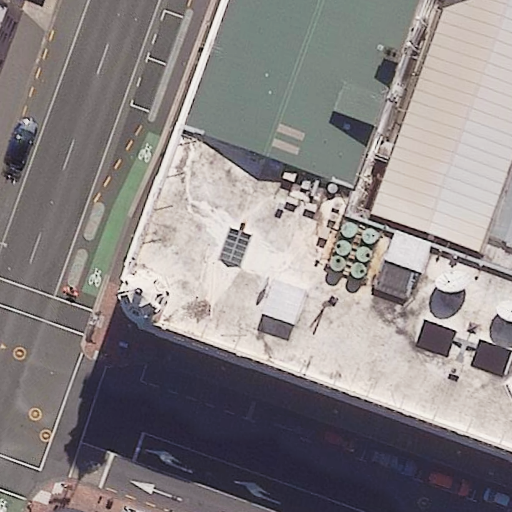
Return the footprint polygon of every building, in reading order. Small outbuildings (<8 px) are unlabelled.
[(448,0),(243,0),(194,152),(368,219),(448,0)] [(511,177),(511,5),(498,0),(455,0),(377,214),(485,253),(511,177)] [(0,92),(27,17),(0,7),(0,92)] [(511,274),(368,219),(194,152),(137,302),(511,437),(511,274)] [(511,177),(494,227),(511,233),(511,177)]
